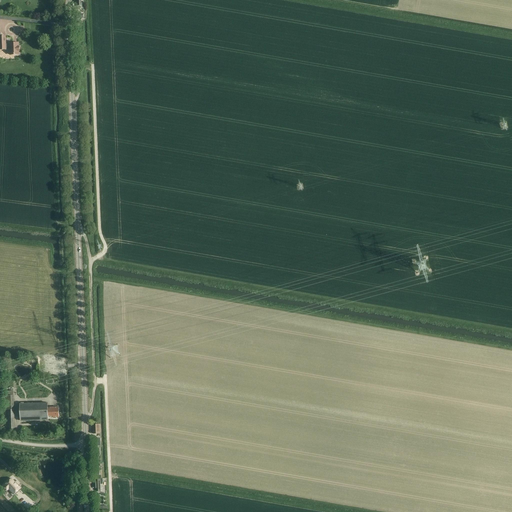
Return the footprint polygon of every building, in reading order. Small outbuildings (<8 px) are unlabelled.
[(5,44),(5,37),(0,36),(0,50),(10,50),(10,55),(18,55),(18,51),(19,51),(19,47),(18,47),(18,43),(10,44),(5,44)] [(47,368),(53,368),(54,368),(54,364),(62,364),(61,354),(51,355),(51,362),(47,362),(47,368)] [(15,429),(14,395),(4,396),(5,410),(6,430),(15,429)] [(48,407),(48,403),(20,404),(20,421),(48,420),(48,417),(59,417),(59,407),(48,407)] [(14,494),(19,489),(21,488),(11,478),(3,486),(3,487),(6,490),(7,490),(9,489),(14,494)]
